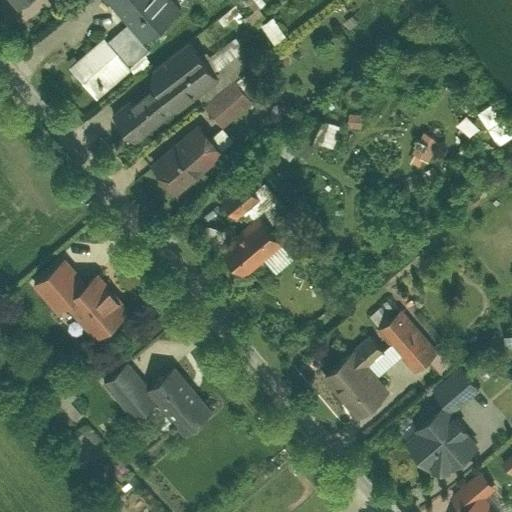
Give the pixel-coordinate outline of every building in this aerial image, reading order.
[(109,33),(76,63),(103,95),(155,48),(148,40),(188,4),(184,0),(116,0),(132,19),(112,37),(109,33)] [(263,21),(273,41),(285,35),(275,15),(263,21)] [(158,77),(116,109),(144,141),(225,73),(195,37),(159,65),(158,77)] [(240,78),(209,102),(225,122),(256,98),(240,78)] [(511,126),(496,100),(478,110),(498,144),(511,136),(511,126)] [(458,123),(470,135),(478,127),(467,114),(458,123)] [(345,123),(328,116),(319,139),(336,145),(345,123)] [(204,118),(156,160),(183,193),(230,148),(204,118)] [(292,157),(304,136),(288,127),(275,148),(292,157)] [(444,135),(429,127),(418,148),(433,156),(444,135)] [(250,177),(226,196),(240,214),(265,195),(250,177)] [(268,214),(230,245),(250,271),(290,238),(268,214)] [(137,304),(103,268),(84,284),(62,258),(28,282),(53,310),(70,298),(103,335),(137,304)] [(407,305),(383,326),(418,367),(443,346),(407,305)] [(372,360),(387,347),(374,331),(358,344),(372,360)] [(358,344),(327,371),(364,414),(395,387),(372,360),(358,344)] [(133,360),(110,379),(137,412),(161,393),(153,384),(133,360)] [(181,361),(153,384),(161,393),(192,431),(220,408),(181,361)] [(465,362),(439,385),(458,407),(485,385),(465,362)] [(451,401),(413,436),(438,467),(457,467),(485,441),(451,401)] [(498,481),(486,466),(458,490),(470,505),(487,490),(498,481)] [(470,505),(461,511),(506,511),(487,490),(470,505)]
